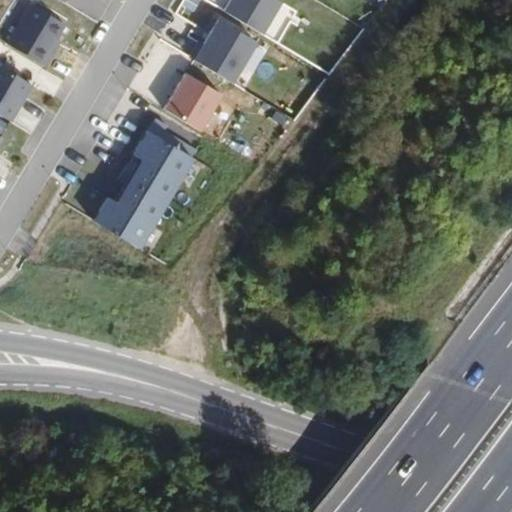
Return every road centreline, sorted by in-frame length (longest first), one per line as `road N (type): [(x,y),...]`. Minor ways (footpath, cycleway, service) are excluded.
road 1 (track): [(198,399),(191,312),(198,249),(414,0)]
road 2 (primary): [(511,508),(198,399),(101,374)]
road 3 (residential): [(0,238),(142,0)]
road 4 (motorway): [(511,333),(370,511)]
road 5 (track): [(0,312),(192,363)]
